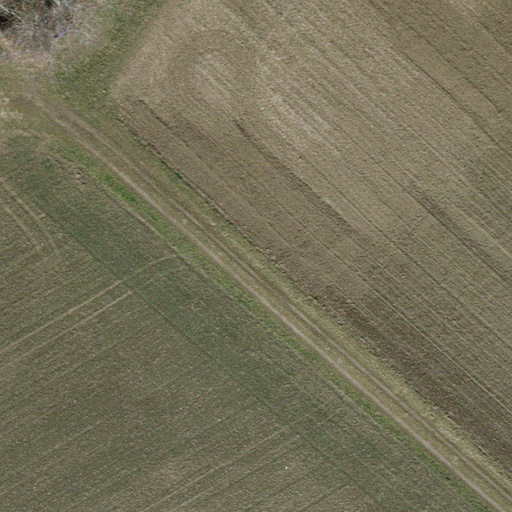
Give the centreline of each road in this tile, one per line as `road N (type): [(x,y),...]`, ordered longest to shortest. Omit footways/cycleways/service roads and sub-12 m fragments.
road 1 (track): [(0,55),(511,503)]
road 2 (track): [(115,0),(95,29),(0,96)]
